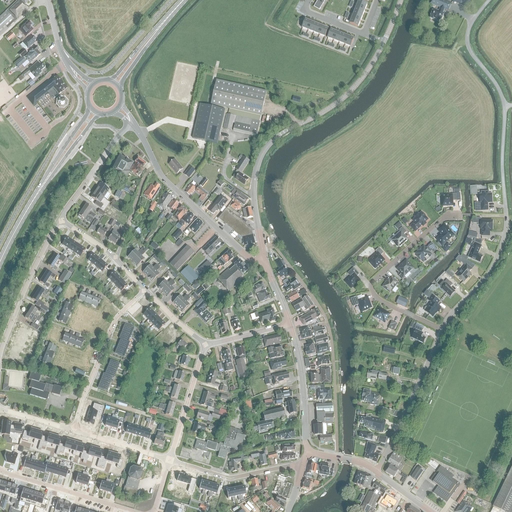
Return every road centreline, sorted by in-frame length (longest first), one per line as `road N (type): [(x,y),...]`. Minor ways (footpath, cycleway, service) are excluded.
road 1 (tertiary): [(261,250),(253,189),(263,151),(345,96),(384,41)]
road 2 (residential): [(337,458),(328,326),(275,248),(261,250)]
road 3 (residential): [(442,329),(379,300),(370,287),(447,214),(462,214)]
road 4 (unclassified): [(503,182),(504,104),(466,41),(488,0)]
road 5 (tertiary): [(263,257),(245,255),(167,182),(130,122)]
road 6 (residential): [(442,329),(496,259),(506,226),(503,182)]
road 7 (residential): [(70,431),(115,318),(144,289)]
road 8 (residential): [(376,472),(442,329)]
road 9 (residential): [(0,358),(59,219)]
road 10 (residential): [(301,467),(230,478),(169,460)]
road 11 (residential): [(129,511),(0,472)]
road 12 (tertiary): [(309,454),(289,323)]
road 13 (residential): [(169,460),(204,345)]
road 14 (residential): [(59,219),(130,122)]
